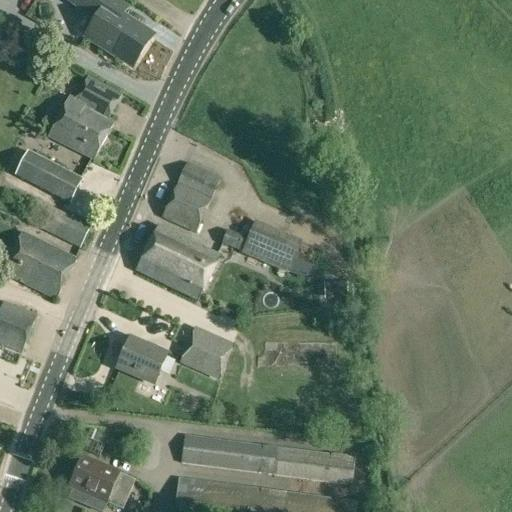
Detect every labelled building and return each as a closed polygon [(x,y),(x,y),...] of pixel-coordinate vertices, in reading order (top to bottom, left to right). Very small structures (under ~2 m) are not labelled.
[(127,9),(114,0),(70,0),(69,2),(97,20),(86,37),(133,67),(153,37),(122,17),(127,9)] [(109,119),(121,96),(100,84),(90,100),(80,94),(76,101),(69,98),(49,137),(94,160),(115,122),(109,119)] [(83,182),(29,153),(16,176),(70,206),(83,182)] [(189,164),(163,218),(197,233),(222,180),(189,164)] [(38,203),(29,222),(82,248),(91,227),(74,218),(72,221),(38,203)] [(255,222),(245,246),(246,247),(244,252),(242,252),(241,255),(285,274),(300,241),(255,222)] [(137,272),(199,302),(221,256),(159,226),(137,272)] [(223,244),(242,252),(245,246),(242,245),(245,239),(228,232),(223,244)] [(22,233),(3,274),(56,299),(77,260),(22,233)] [(325,299),(349,298),(348,282),(324,283),(325,299)] [(0,343),(22,352),(37,316),(3,302),(0,309),(0,343)] [(131,339),(118,369),(155,385),(168,355),(131,339)] [(356,459),(185,437),(182,463),(352,486),(356,459)] [(119,474),(119,473),(84,458),(71,489),(107,503),(124,509),(135,481),(119,474)] [(355,511),(357,503),(178,479),(173,511),(355,511)]
